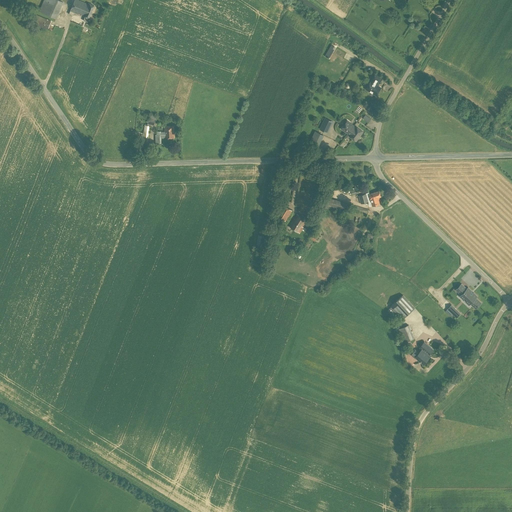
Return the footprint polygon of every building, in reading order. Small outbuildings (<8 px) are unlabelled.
[(56,18),(63,2),(58,0),(43,0),(39,11),(56,18)] [(87,4),(76,0),(74,0),(69,14),(73,16),(74,12),(85,17),(84,21),(87,22),(94,6),(88,3),(87,4)] [(72,21),(70,28),(80,32),(83,25),(72,21)] [(379,83),(382,78),(375,73),(372,79),(373,79),(371,82),(370,81),(366,89),(376,95),(381,87),(377,85),(379,83)] [(328,133),(331,127),(328,126),(331,120),(325,117),(319,129),(328,133)] [(350,130),(354,126),(352,125),(347,121),(341,129),(348,134),(349,133),(348,133),(350,130)] [(142,132),(141,137),(148,138),(150,126),(145,125),(144,133),(142,132)] [(355,127),(354,126),(350,130),(348,133),(349,133),(348,134),(349,135),(349,136),(356,141),(363,132),(356,126),(355,127)] [(174,138),(174,127),(165,127),(165,132),(161,132),(158,132),(158,136),(156,136),(156,143),(161,143),(161,138),(165,138),(174,138)] [(369,194),(371,201),(372,206),(377,204),(378,205),(380,205),(380,203),(381,203),(379,197),(380,197),(379,191),(369,194)] [(371,201),(369,194),(369,193),(358,196),(361,204),(371,201)] [(286,221),(292,210),(282,205),(276,216),(286,221)] [(300,233),(303,227),(307,220),(297,214),(289,226),(300,233)] [(459,296),(463,300),(463,299),(465,301),(469,305),(470,304),(475,309),(482,302),(476,298),(478,296),(474,292),(473,293),(471,291),(472,291),(468,287),(467,288),(461,283),(455,290),(460,295),(459,296)] [(403,319),(415,308),(404,295),(391,306),(392,306),(388,309),(393,315),(397,312),(403,319)] [(452,304),(447,309),(453,315),(458,310),(452,304)] [(464,322),(468,311),(464,310),(460,320),(464,322)] [(486,311),(483,316),(477,312),(473,319),(483,325),(490,313),(486,311)] [(404,343),(415,338),(413,334),(402,339),(404,343)] [(427,356),(429,354),(423,349),(420,353),(414,349),(410,354),(415,359),(417,357),(424,363),(429,357),(427,356)]
